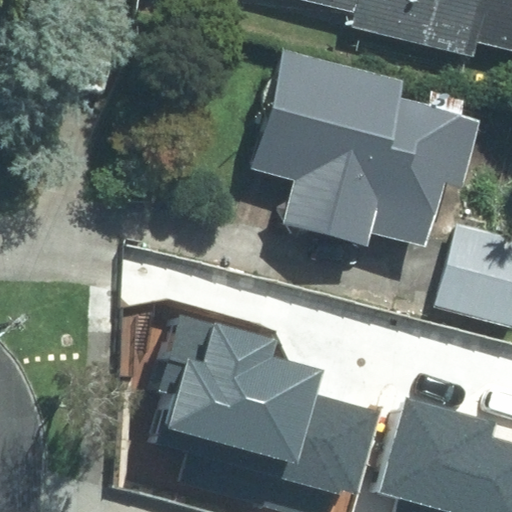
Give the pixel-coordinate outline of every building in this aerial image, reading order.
[(511,0),(324,0),(354,7),(351,21),(473,48),(477,33),(511,41),(511,0)] [(354,62),(263,35),(225,167),(266,179),(254,217),(344,242),(426,266),(475,96),(354,62)] [(511,231),(457,218),(436,302),(511,321),(511,231)] [(179,482),(282,511),(329,511),(335,493),(341,495),(343,488),(358,492),(380,413),(316,395),(324,369),(273,355),(277,339),(178,311),(155,390),(168,393),(153,445),(187,455),(179,482)] [(511,347),(465,336),(455,378),(511,391),(511,347)] [(495,423),(405,396),(377,491),(396,497),(391,511),(511,511),(511,443),(490,437),(495,423)]
